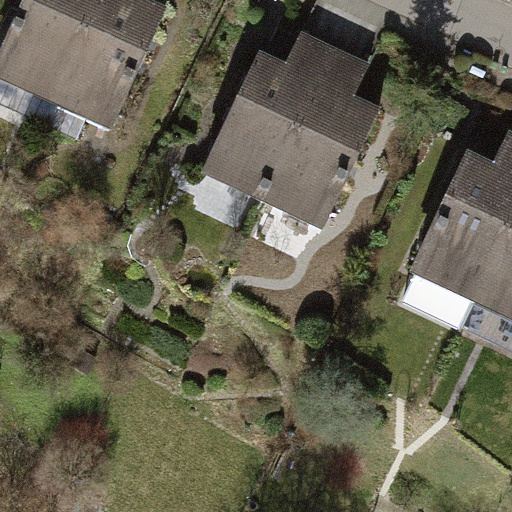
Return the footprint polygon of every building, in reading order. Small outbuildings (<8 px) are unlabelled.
[(45,0),(15,95),(79,115),(115,0),(45,0)] [(159,0),(115,0),(79,115),(142,136),(180,12),(158,5),(159,0)] [(278,207),(344,63),(308,47),(296,73),(269,61),(215,179),(278,207)] [(380,79),(344,63),(278,207),(340,238),(393,121),(366,109),(380,79)] [(426,278),(488,304),(511,244),(511,148),(502,168),(477,158),(426,278)] [(511,244),(488,304),(511,314),(511,244)]
